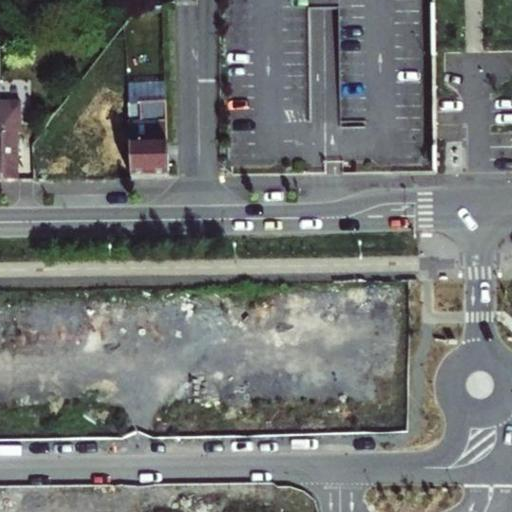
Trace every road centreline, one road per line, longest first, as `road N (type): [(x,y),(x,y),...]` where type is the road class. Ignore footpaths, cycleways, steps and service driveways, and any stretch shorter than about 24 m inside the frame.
road 1 (residential): [(0,468),(450,462),(473,445),(482,419),(479,220)]
road 2 (tertiary): [(0,221),(332,216)]
road 3 (tertiary): [(479,193),(382,196),(332,216)]
road 4 (tertiary): [(332,216),(479,220)]
